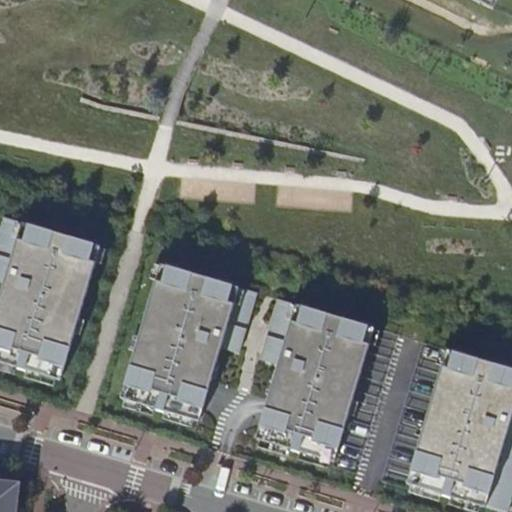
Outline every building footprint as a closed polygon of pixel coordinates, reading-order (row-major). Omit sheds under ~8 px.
[(30,226),(3,218),(0,228),(0,282),(3,283),(0,294),(0,362),(51,378),(58,380),(73,333),(77,319),(94,262),(99,248),(99,247),(92,245),(78,240),(44,230),(30,226)] [(105,250),(99,248),(94,262),(101,264),(105,250)] [(155,280),(159,266),(153,264),(149,278),(155,280)] [(168,267),(160,265),(159,266),(155,280),(138,337),(134,351),(120,398),(128,401),(190,419),(198,421),(220,348),(239,354),(257,294),(229,285),(216,282),(181,271),(168,267)] [(303,308),(277,300),(259,359),(277,365),(274,376),(269,390),(255,438),(264,441),(325,460),(332,462),(373,329),(366,327),(352,322),(317,312),(303,308)] [(83,321),(77,319),(73,333),(79,335),(83,321)] [(397,336),(373,329),(332,462),(331,466),(355,473),(397,336)] [(134,351),(138,337),(132,335),(128,350),(134,351)] [(406,483),(446,350),(422,343),(381,481),(405,488),(406,483)] [(454,353),(446,350),(406,483),(414,486),(476,504),(501,511),(506,511),(511,493),(511,370),(503,367),(468,357),(454,353)] [(51,378),(0,362),(0,370),(13,374),(15,369),(25,372),(23,377),(49,385),(51,378)] [(190,419),(128,401),(126,408),(152,416),(154,410),(163,413),(161,419),(188,427),(190,419)] [(325,460),(264,441),(261,448),(287,456),(289,451),(298,454),(297,459),(323,467),(325,460)] [(17,480),(0,475),(0,511),(16,511),(17,507),(13,507),(17,480)] [(476,504),(414,486),(412,493),(438,501),(440,495),(449,498),(447,504),(474,511),(476,504)]
